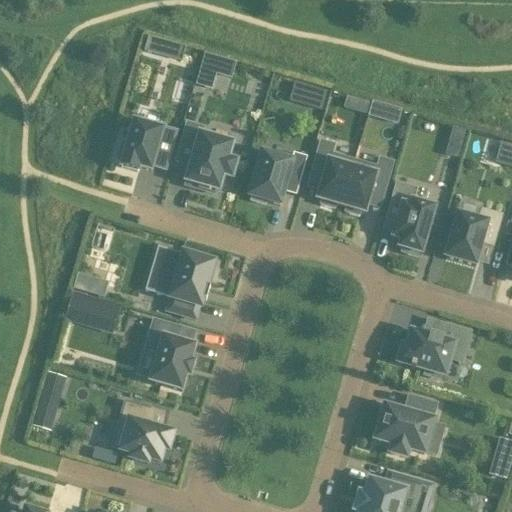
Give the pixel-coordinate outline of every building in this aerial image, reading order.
[(149,40),(147,53),(185,58),(187,45),(149,40)] [(213,89),(216,74),(234,78),(237,61),(204,55),(198,86),(213,89)] [(167,165),(176,134),(161,130),(160,132),(133,124),(126,147),(122,146),(117,163),(122,164),(120,169),(137,175),(138,171),(150,174),(151,170),(154,161),(167,165)] [(204,130),(188,125),(176,164),(192,169),(187,184),(200,188),(198,192),(215,197),(217,193),(219,194),(224,178),(232,181),(237,165),(228,163),(233,147),(202,138),(204,130)] [(340,209),(353,163),(331,157),(334,148),(320,144),(312,170),(325,173),(316,202),(321,204),(320,207),(334,212),(335,208),(340,209)] [(511,166),(511,146),(504,145),(499,163),(511,166)] [(261,155),(248,199),(251,200),(250,203),(263,207),(264,203),(279,208),(286,185),(298,188),(306,159),(293,155),(290,164),(261,155)] [(376,170),(353,163),(340,209),(345,211),(344,214),(358,219),(359,215),(364,216),(373,187),(385,191),(393,165),(379,161),(376,170)] [(420,256),(433,210),(412,204),(416,190),(395,184),(384,222),(396,225),(392,240),(400,242),(398,250),(401,251),(400,255),(416,260),(418,256),(420,256)] [(445,260),(474,268),(480,246),(492,249),(501,218),(480,212),(477,223),(457,217),(445,260)] [(169,253),(156,297),(169,301),(166,314),(184,319),(188,306),(200,310),(202,303),(205,304),(209,290),(206,289),(213,266),(169,253)] [(77,276),(72,291),(103,300),(108,285),(77,276)] [(99,307),(75,300),(70,320),(93,327),(99,307)] [(160,350),(150,383),(180,392),(192,350),(174,345),(178,331),(153,324),(147,347),(160,350)] [(444,327),(440,340),(408,332),(404,347),(399,346),(393,368),(423,376),(422,379),(440,384),(441,381),(446,382),(451,364),(462,367),(471,334),(444,327)] [(34,427),(52,432),(68,379),(49,374),(34,427)] [(377,421),(371,439),(375,440),(375,442),(392,447),(390,456),(405,460),(408,452),(423,456),(432,424),(431,423),(436,407),(408,399),(403,415),(389,411),(386,421),(381,420),(380,422),(377,421)] [(150,411),(124,404),(111,450),(131,456),(130,461),(147,466),(148,461),(159,464),(163,451),(167,453),(172,436),(145,429),(150,411)] [(511,444),(499,441),(489,477),(504,482),(511,454),(511,444)] [(417,500),(422,485),(388,475),(384,488),(369,484),(364,499),(359,497),(354,511),(399,511),(404,496),(417,500)]
